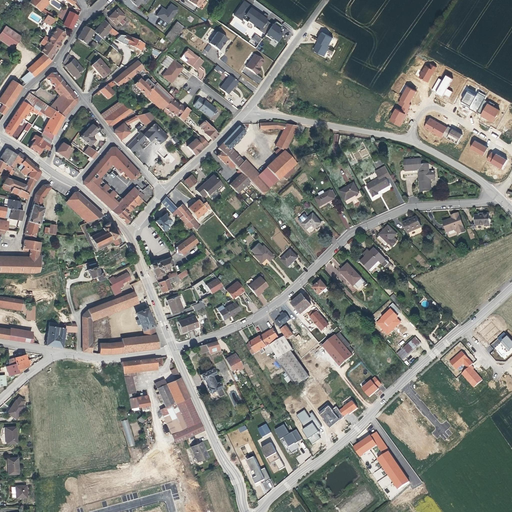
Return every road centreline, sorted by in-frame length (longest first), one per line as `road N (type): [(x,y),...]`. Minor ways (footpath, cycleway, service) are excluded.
road 1 (residential): [(498,196),(410,207),(350,234),(249,321),(173,349)]
road 2 (tertiary): [(511,287),(260,511)]
road 3 (residential): [(407,139),(242,115)]
road 4 (residential): [(407,139),(433,106),(511,147)]
road 5 (tertiary): [(173,349),(128,232)]
